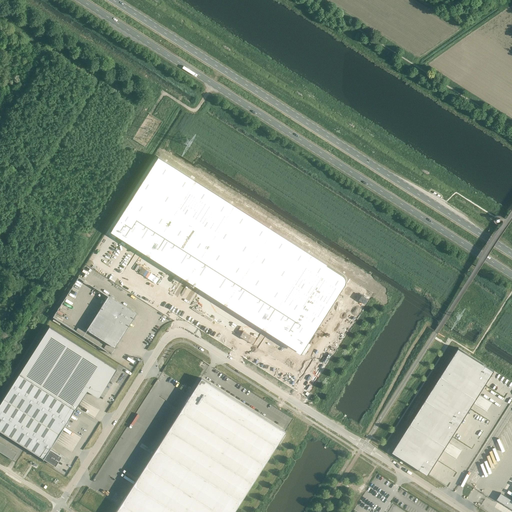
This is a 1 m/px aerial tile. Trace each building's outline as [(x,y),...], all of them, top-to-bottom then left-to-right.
[(158,156),(110,231),(283,341),(285,338),(304,350),(346,285),(346,284),(347,283),(347,282),(347,281),(347,280),(347,279),(347,278),(346,278),(346,277),(346,276),(345,276),(344,275),(158,156)] [(78,283),(77,286),(75,289),(76,290),(75,292),(79,294),(82,288),(84,289),(85,287),(78,283)] [(66,316),(80,324),(92,303),(90,297),(88,298),(87,299),(90,300),(90,302),(85,303),(83,304),(81,308),(77,309),(76,308),(74,304),(72,297),(71,297),(71,295),(63,309),(64,309),(65,314),(61,311),(58,316),(62,318),(63,317),(66,316)] [(136,313),(108,296),(101,307),(100,307),(102,308),(88,330),(86,329),(89,331),(113,346),(115,348),(115,347),(114,346),(127,325),(129,326),(129,325),(128,324),(130,321),(132,317),(134,318),(136,313)] [(49,326),(0,403),(0,429),(55,465),(58,461),(61,456),(60,454),(59,455),(57,454),(58,453),(46,446),(61,423),(64,426),(87,390),(98,397),(117,369),(49,326)] [(459,348),(393,452),(428,475),(495,371),(459,348)] [(189,396),(115,511),(233,511),(285,431),(210,383),(201,378),(197,385),(198,385),(196,388),(195,387),(189,396)] [(154,385),(126,436),(131,434),(132,438),(131,439),(135,441),(137,437),(139,449),(152,427),(150,425),(153,419),(149,417),(154,416),(156,422),(161,412),(161,410),(164,409),(164,408),(158,405),(163,397),(158,395),(165,393),(168,388),(161,390),(162,391),(157,393),(156,391),(160,390),(159,386),(158,388),(154,385)] [(17,453),(0,441),(0,452),(12,460),(17,453)] [(511,499),(501,493),(497,500),(511,508),(511,499)]
